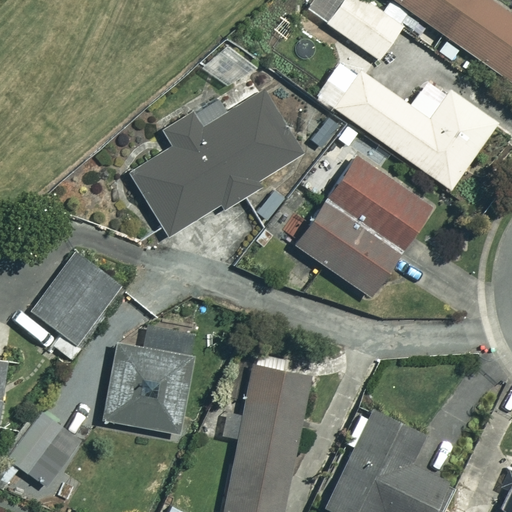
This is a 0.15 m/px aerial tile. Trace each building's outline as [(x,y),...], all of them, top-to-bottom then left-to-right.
[(326,23),(342,0),(313,0),(307,9),(326,23)] [(342,0),(326,23),(378,61),(404,25),(369,0),(342,0)] [(393,0),(511,84),(511,83),(511,17),(488,0),(393,0)] [(252,66),(228,43),(204,68),(228,91),(252,66)] [(411,107),(344,60),(318,97),(450,189),(496,123),(450,91),(439,105),(421,93),(411,107)] [(302,152),(261,91),(225,116),(213,98),(162,131),(172,146),(128,175),(168,235),(215,203),(219,208),(302,152)] [(326,200),(400,251),(430,208),(355,157),(326,200)] [(400,251),(326,200),(294,246),(368,297),(400,251)] [(119,287),(76,253),(30,311),(73,345),(119,287)] [(197,335),(147,327),(143,349),(115,344),(102,421),(180,435),(197,335)] [(287,361),(255,354),(242,417),(226,414),(221,435),(238,439),(222,511),(280,511),(311,377),(285,371),(287,361)] [(423,436),(363,407),(346,444),(353,447),(324,509),(329,511),(436,511),(449,484),(409,465),(423,436)] [(81,441),(42,410),(6,457),(46,487),(81,441)]
